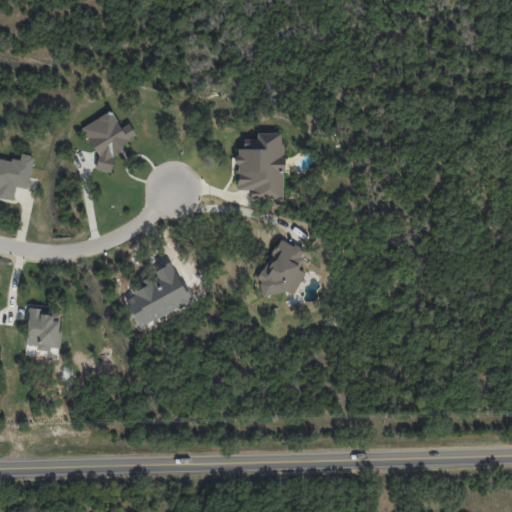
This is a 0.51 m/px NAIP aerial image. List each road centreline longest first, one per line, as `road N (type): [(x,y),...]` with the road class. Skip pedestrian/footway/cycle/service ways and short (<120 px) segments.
road 1 (secondary): [(511,454),(0,473)]
road 2 (residential): [(0,244),(60,251),(91,245),(129,231),(170,194)]
